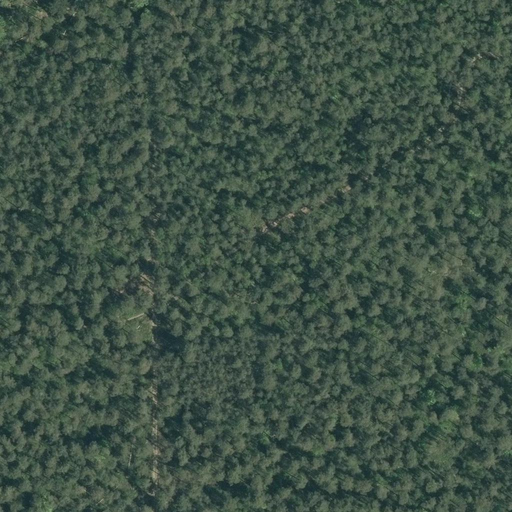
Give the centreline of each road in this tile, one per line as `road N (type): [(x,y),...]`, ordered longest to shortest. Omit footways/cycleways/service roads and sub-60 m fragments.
road 1 (track): [(511,54),(467,63),(457,107),(440,132),(257,235),(154,309)]
road 2 (track): [(154,309),(154,511)]
road 3 (track): [(154,309),(102,325),(26,331),(0,353)]
